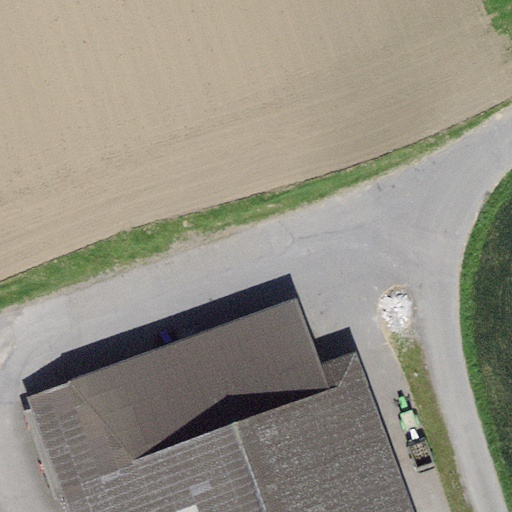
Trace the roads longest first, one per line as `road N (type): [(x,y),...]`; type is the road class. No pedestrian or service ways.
road 1 (track): [(0,341),(504,145)]
road 2 (track): [(504,145),(462,207),(440,344),(490,511)]
